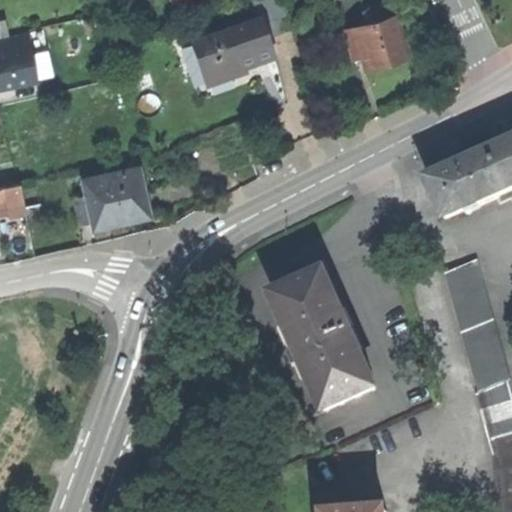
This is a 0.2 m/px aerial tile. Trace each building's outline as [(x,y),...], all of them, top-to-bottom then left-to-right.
[(252,0),(259,19),(265,37),(293,27),(283,0),(252,0)] [(353,29),(356,41),(359,51),(364,68),(406,55),(391,4),(381,7),(372,10),(375,22),(353,29)] [(272,56),(265,37),(259,19),(193,42),(208,85),(245,72),(243,66),(248,64),(272,56)] [(345,31),(349,43),(356,41),(353,29),(345,31)] [(52,77),(42,31),(32,34),(43,79),(52,77)] [(25,35),(0,40),(0,87),(36,80),(25,35)] [(359,51),(356,41),(349,43),(352,53),(356,52),(359,51)] [(511,143),(429,181),(447,219),(479,204),(480,207),(504,196),(505,198),(511,195),(511,194),(511,143)] [(82,180),(85,196),(91,222),(92,228),(148,217),(137,168),(82,180)] [(0,171),(0,187),(9,186),(6,171),(0,171)] [(19,184),(9,186),(0,187),(0,216),(25,212),(19,184)] [(85,196),(75,198),(80,225),(86,223),(91,222),(85,196)] [(39,206),(25,208),(30,231),(44,228),(39,206)] [(476,261),(446,274),(479,394),(509,382),(476,261)] [(312,380),(327,412),(377,389),(325,274),(275,297),(289,329),(298,348),(291,350),(294,357),(297,363),(304,360),(312,380)] [(283,331),(291,350),(298,348),(289,329),(283,331)] [(307,382),(312,380),(304,360),(297,363),(307,382)] [(511,434),(511,391),(509,382),(479,394),(493,440),(511,434)] [(500,511),(511,511),(511,434),(493,440),(497,455),(500,511)]
